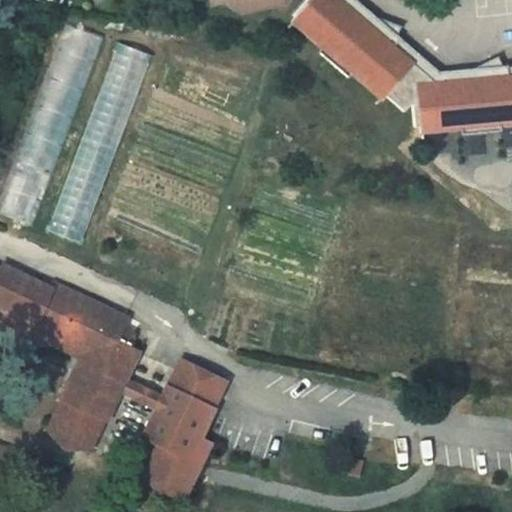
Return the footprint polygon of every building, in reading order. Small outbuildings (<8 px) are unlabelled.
[(213,0),(219,22),(226,22),(241,33),(289,22),(301,2),(309,8),(313,2),(326,13),(323,17),(320,14),(296,41),(299,44),(295,49),(323,74),(320,78),(349,105),(353,101),(381,126),(386,121),(406,138),(411,133),(414,133),(416,155),(422,155),(423,161),(461,158),(462,163),(502,160),(502,155),(511,153),(511,95),(511,96),(511,94),(505,95),(501,85),(476,97),(442,99),(400,63),(405,54),(378,44),(329,0),(213,0)] [(61,23),(0,207),(0,211),(36,224),(98,35),(61,23)] [(84,240),(141,50),(110,41),(53,231),(84,240)] [(63,342),(94,356),(90,366),(71,407),(73,408),(59,439),(100,458),(115,427),(117,428),(148,360),(137,355),(143,343),(131,338),(136,326),(81,301),(76,303),(74,298),(62,292),(60,297),(11,275),(9,279),(0,275),(0,313),(1,315),(37,332),(46,329),(60,335),(63,342)] [(0,324),(34,341),(37,347),(51,354),(58,351),(90,366),(94,356),(63,342),(60,335),(46,329),(37,332),(1,315),(0,313),(0,324)] [(235,388),(191,368),(179,395),(178,394),(155,445),(201,466),(224,416),(223,416),(235,388)]
